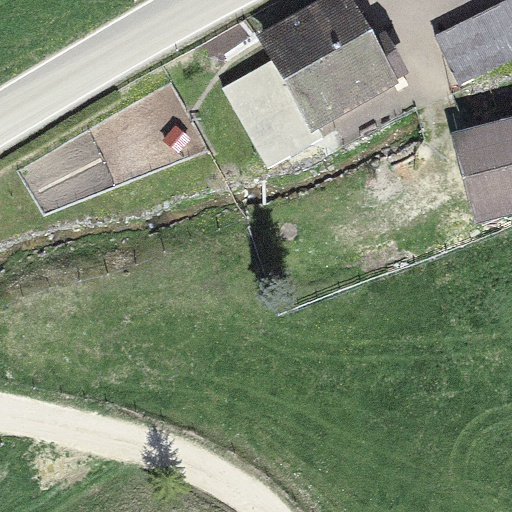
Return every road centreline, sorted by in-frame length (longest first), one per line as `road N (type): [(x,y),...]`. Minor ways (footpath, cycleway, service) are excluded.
road 1 (track): [(0,415),(204,467),(264,511)]
road 2 (tertiary): [(0,119),(203,0)]
